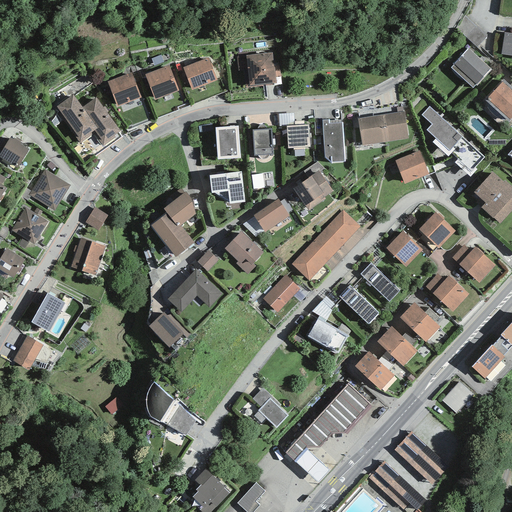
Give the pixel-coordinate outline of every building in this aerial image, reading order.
[(511,33),(504,32),(501,54),(511,56),(511,59),(511,58),(511,33)] [(491,70),(467,48),(453,63),(454,64),(451,67),(472,88),(475,85),(476,86),(491,70)] [(275,83),(275,77),(280,76),(279,64),(273,65),(272,53),(246,56),(249,86),(275,83)] [(208,58),(183,68),(192,90),(217,80),(208,58)] [(145,75),(155,100),(179,90),(169,65),(145,75)] [(131,72),(107,82),(117,107),(141,98),(131,72)] [(511,118),(511,87),(503,79),(484,100),(509,122),(511,118)] [(73,95),(56,106),(76,134),(74,135),(80,143),(94,134),(103,146),(115,137),(114,135),(120,131),(96,97),(82,107),(73,95)] [(484,157),(429,106),(421,115),(431,124),(426,130),(471,171),(484,157)] [(358,118),(362,146),(409,138),(404,111),(358,118)] [(294,113),(278,114),(279,127),(286,126),(294,126),(294,121),(294,113)] [(329,120),(322,120),(325,158),(330,163),(345,161),(343,123),(329,124),(329,120)] [(294,126),(286,126),(287,148),(310,147),(308,125),(304,125),(304,121),(294,121),(294,126)] [(257,130),(252,130),(254,156),(258,156),(259,157),(260,158),(261,159),(262,159),(263,159),(265,159),(266,158),(267,157),(268,157),(269,156),(269,155),(273,154),(272,129),(266,129),(266,128),(266,127),(265,126),(264,125),(263,125),(262,125),(260,125),(259,125),(259,126),(258,126),(258,127),(257,128),(257,130)] [(215,127),(217,159),(240,158),(238,126),(215,127)] [(10,138),(0,153),(0,157),(17,168),(29,149),(21,144),(22,143),(14,138),(13,139),(10,138)] [(420,151),(395,160),(404,184),(429,174),(420,151)] [(304,171),(308,178),(319,171),(320,173),(325,170),(318,162),(304,171)] [(70,185),(45,169),(28,195),(54,211),(70,185)] [(320,173),(319,171),(308,178),(293,188),(308,211),(325,199),(324,197),(333,191),(320,173)] [(215,193),(229,202),(229,204),(245,202),(241,172),(209,175),(212,193),(215,193)] [(492,172),(473,192),(485,203),(481,207),(499,224),(511,210),(511,187),(504,180),(503,181),(492,172)] [(253,177),(255,192),(266,190),(265,176),(253,177)] [(192,201),(186,192),(163,208),(167,213),(149,225),(175,257),(194,243),(181,226),(196,214),(192,201)] [(280,202),(287,213),(292,210),(285,198),(280,202)] [(278,199),(253,215),(254,217),(263,231),(264,232),(289,216),(287,213),(280,202),(278,199)] [(95,207),(85,222),(99,230),(108,215),(95,207)] [(34,245),(48,222),(25,208),(11,231),(34,245)] [(343,210),(291,264),(309,281),(361,227),(343,210)] [(419,230),(439,248),(455,231),(435,212),(419,230)] [(255,237),(263,231),(254,217),(243,225),(255,237)] [(263,252),(241,231),(224,249),(238,261),(236,263),(247,274),(256,266),(253,263),(263,252)] [(403,231),(386,248),(406,267),(422,250),(403,231)] [(70,267),(95,275),(105,246),(80,238),(70,267)] [(459,264),(471,252),(464,245),(452,258),(459,264)] [(471,252),(459,264),(479,283),(495,265),(475,247),(471,252)] [(0,269),(13,278),(25,259),(6,248),(0,257),(0,269)] [(218,260),(208,250),(197,262),(207,272),(218,260)] [(360,274),(389,302),(399,290),(371,263),(360,274)] [(222,294),(195,269),(167,299),(181,312),(196,296),(209,308),(222,294)] [(432,293),(444,281),(437,274),(425,287),(432,293)] [(285,275),(262,299),(277,313),(300,289),(285,275)] [(444,281),(432,293),(452,312),(469,294),(449,276),(444,281)] [(349,286),(339,297),(368,324),(379,313),(349,286)] [(48,294),(31,321),(48,331),(65,304),(48,294)] [(426,342),(440,327),(414,303),(400,318),(426,342)] [(184,333),(163,312),(149,326),(169,347),(184,333)] [(326,320),(319,316),(307,336),(337,354),(348,336),(325,322),(326,320)] [(511,322),(501,335),(501,336),(511,345),(511,322)] [(403,366),(417,351),(391,327),(377,342),(403,366)] [(27,336),(12,360),(28,370),(43,346),(27,336)] [(503,356),(511,345),(501,336),(492,346),(503,356)] [(491,345),(472,367),(484,379),(504,357),(503,356),(492,346),(491,345)] [(380,390),(394,375),(368,351),(354,366),(380,390)] [(185,436),(196,419),(176,404),(178,402),(154,382),(153,383),(152,384),(150,387),(149,389),(148,392),(147,396),(146,399),(146,403),(146,406),(147,411),(149,415),(150,417),(178,431),(177,432),(185,436)] [(456,413),(473,394),(459,382),(442,401),(456,413)] [(371,406),(347,383),(285,452),(294,461),(306,448),(319,448),(332,434),(345,433),(371,406)] [(263,388),(252,399),(261,407),(258,411),(254,416),(261,423),(266,418),(276,428),(288,416),(279,407),(280,405),(263,388)] [(117,396),(105,407),(111,415),(124,405),(117,396)] [(433,484),(449,466),(411,431),(395,449),(433,484)] [(330,470),(306,448),(294,461),(318,483),(330,470)] [(423,497),(384,460),(374,470),(415,507),(423,497)] [(205,469),(194,480),(200,485),(196,490),(198,491),(192,497),(202,507),(199,510),(201,511),(210,511),(230,492),(205,469)] [(411,511),(415,507),(374,470),(369,477),(406,511),(411,511)] [(255,483),(237,503),(247,511),(253,511),(260,505),(256,501),(265,491),(255,483)]
